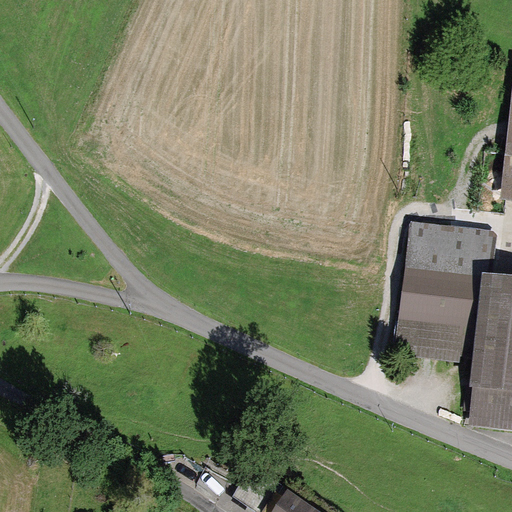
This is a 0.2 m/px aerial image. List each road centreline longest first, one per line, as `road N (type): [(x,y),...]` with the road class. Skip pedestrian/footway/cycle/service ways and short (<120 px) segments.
road 1 (residential): [(511,458),(157,304)]
road 2 (residential): [(157,304),(0,109)]
road 3 (residential): [(0,387),(214,511)]
road 4 (residential): [(157,304),(0,282)]
